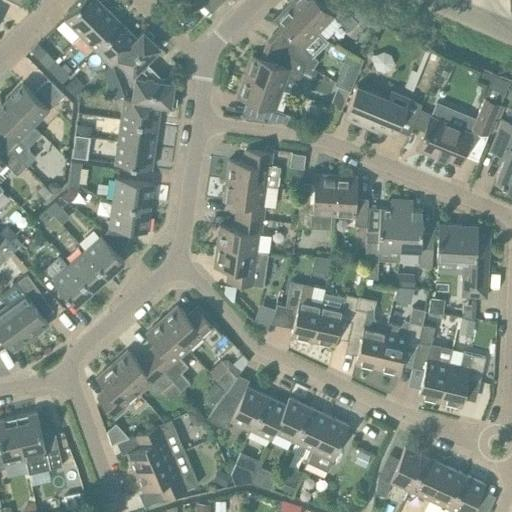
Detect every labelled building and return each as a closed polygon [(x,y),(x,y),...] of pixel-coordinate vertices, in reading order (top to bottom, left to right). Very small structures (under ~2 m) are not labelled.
[(106,7),(98,0),(81,0),(64,17),(80,33),(106,7)] [(318,30),(325,37),(340,22),(349,30),(358,21),(336,0),(332,0),(326,6),(319,0),(292,0),(290,2),(318,30)] [(325,37),(318,30),(290,2),(275,18),(294,38),(283,49),(305,63),(328,40),(325,37)] [(122,22),(106,7),(80,33),(96,49),(122,22)] [(136,37),(122,22),(96,49),(111,64),(136,37)] [(143,30),(136,37),(116,58),(132,74),(160,46),(143,30)] [(55,58),(39,42),(31,50),(46,66),(52,60),(55,58)] [(316,70),(305,63),(283,49),(278,63),(252,54),(245,75),(282,88),(286,76),(299,81),(301,74),(313,79),(316,70)] [(358,74),(359,58),(345,57),(344,73),(358,74)] [(67,76),(52,60),(46,66),(61,81),(67,76)] [(116,72),(113,65),(102,69),(105,76),(116,72)] [(119,80),(116,72),(105,76),(108,84),(119,80)] [(504,94),(510,79),(491,72),(486,86),(504,94)] [(75,75),(66,85),(75,95),(85,85),(75,75)] [(275,108),(282,88),(245,75),(237,96),(264,105),(259,118),(287,122),(290,114),(275,108)] [(47,76),(36,87),(55,105),(65,94),(47,76)] [(170,104),(173,81),(134,76),(131,96),(161,101),(160,103),(170,104)] [(122,87),(119,80),(108,84),(111,91),(122,87)] [(35,126),(51,110),(22,82),(6,99),(35,126)] [(395,133),(410,96),(391,88),(388,96),(357,83),(344,116),(377,129),(379,126),(395,133)] [(125,94),(122,87),(111,91),(114,98),(125,94)] [(131,96),(123,95),(120,120),(157,125),(160,103),(161,101),(131,96)] [(472,126),(489,132),(501,103),(484,96),(472,126)] [(35,126),(6,99),(0,105),(0,123),(13,136),(5,144),(25,163),(35,154),(29,149),(29,145),(41,133),(35,126)] [(471,131),(431,114),(418,146),(446,158),(447,156),(459,161),(471,131)] [(511,121),(503,117),(490,148),(505,154),(495,178),(511,184),(511,121)] [(157,125),(120,120),(117,141),(154,146),(157,125)] [(75,133),(75,134),(91,136),(92,125),(77,123),(75,133)] [(154,146),(117,141),(114,162),(151,167),(154,146)] [(73,147),(72,156),(87,158),(88,149),(73,147)] [(272,151),(245,148),(244,160),(229,158),(226,179),(266,185),(277,186),(280,166),(270,165),(272,151)] [(25,163),(9,149),(1,158),(0,156),(0,168),(5,163),(15,173),(25,163)] [(82,162),(71,161),(68,183),(78,184),(79,184),(82,162)] [(334,214),(336,174),(315,173),(313,201),(300,200),(296,224),(311,225),(312,213),(334,214)] [(357,175),(336,174),(334,214),(356,216),(355,223),(367,224),(368,197),(356,197),(357,175)] [(153,182),(116,177),(113,201),(150,207),(153,182)] [(263,204),(266,185),(226,179),(223,200),(238,202),(236,214),(263,218),(265,204),(263,204)] [(51,180),(47,184),(55,192),(62,186),(58,181),(51,180)] [(53,192),(44,183),(37,190),(46,199),(53,192)] [(67,188),(61,195),(68,201),(77,194),(78,184),(68,183),(67,188)] [(367,226),(363,277),(377,278),(379,246),(398,247),(401,198),(391,198),(391,207),(380,206),(379,227),(367,226)] [(413,199),(401,198),(398,247),(420,248),(419,263),(432,264),(434,233),(422,233),(423,209),(412,208),(413,199)] [(63,207),(55,199),(47,206),(54,214),(63,207)] [(150,207),(113,201),(109,226),(146,231),(150,207)] [(54,214),(47,206),(38,214),(45,222),(54,214)] [(263,218),(236,214),(234,226),(220,224),(217,245),(256,251),(259,231),(262,231),(263,218)] [(478,225),(438,223),(437,258),(463,259),(461,294),(486,295),(489,234),(477,234),(478,225)] [(7,225),(0,232),(4,235),(8,240),(10,239),(16,233),(7,225)] [(15,234),(6,242),(14,250),(22,243),(15,234)] [(101,234),(84,248),(108,274),(124,260),(101,234)] [(0,261),(4,258),(14,251),(6,242),(0,246),(0,261)] [(256,251),(217,245),(214,266),(228,268),(227,280),(264,285),(268,252),(256,251)] [(84,248),(68,263),(91,289),(108,274),(84,248)] [(50,265),(57,273),(52,278),(62,289),(75,304),(91,289),(68,263),(61,255),(50,265)] [(27,273),(0,292),(0,295),(7,304),(6,305),(30,337),(49,323),(32,301),(42,293),(27,273)] [(324,291),(325,287),(291,279),(285,304),(297,307),(291,335),(312,340),(321,299),(322,300),(324,291)] [(312,340),(334,345),(340,317),(352,320),(355,307),(358,295),(346,292),(345,296),(338,294),(324,291),(322,300),(321,299),(312,340)] [(430,296),(428,310),(442,312),(444,303),(440,298),(430,296)] [(269,326),(275,307),(259,302),(253,321),(269,326)] [(177,304),(162,318),(189,347),(202,335),(211,345),(222,336),(196,307),(187,315),(177,304)] [(30,337),(6,305),(0,309),(0,332),(13,350),(30,337)] [(425,309),(413,306),(409,320),(405,319),(398,327),(398,324),(387,322),(376,367),(398,372),(405,345),(416,348),(422,322),(425,309)] [(368,310),(355,307),(352,320),(349,332),(361,335),(355,362),(376,367),(387,322),(376,320),(373,313),(367,312),(368,310)] [(475,320),(462,317),(459,331),(472,334),(475,320)] [(179,355),(189,347),(162,318),(146,332),(156,343),(146,352),(173,380),(181,389),(190,381),(181,371),(188,365),(179,355)] [(416,348),(412,365),(424,368),(418,395),(440,400),(449,361),(437,358),(440,344),(432,342),(436,326),(423,323),(422,322),(416,348)] [(173,380),(146,352),(137,360),(128,349),(112,363),(138,393),(147,385),(151,390),(154,392),(158,392),(162,391),(173,380)] [(460,363),(449,361),(440,400),(461,405),(468,378),(480,381),(485,356),(463,351),(460,363)] [(138,393),(112,363),(96,377),(106,388),(97,396),(115,416),(125,407),(124,406),(138,393)] [(216,378),(226,390),(237,375),(228,367),(216,378)] [(208,392),(217,400),(225,390),(215,383),(208,392)] [(250,427),(266,394),(246,385),(241,397),(226,390),(206,418),(226,428),(231,418),(250,427)] [(270,437),(285,403),(266,394),(250,427),(270,437)] [(289,396),(285,403),(274,429),(293,438),(309,405),(289,396)] [(293,438),(313,448),(329,415),(309,405),(293,438)] [(37,411),(15,416),(25,458),(26,458),(29,471),(62,465),(54,430),(42,433),(37,411)] [(308,460),(328,469),(349,424),(329,415),(313,448),(308,460)] [(4,463),(25,458),(15,416),(0,419),(0,468),(5,467),(4,463)] [(140,445),(127,451),(135,471),(172,455),(185,449),(171,418),(159,424),(154,426),(136,434),(140,445)] [(425,455),(405,446),(389,479),(378,474),(375,491),(385,495),(392,480),(409,488),(425,455)] [(172,455),(135,471),(143,490),(157,484),(163,498),(164,497),(181,490),(187,487),(199,482),(185,449),(172,455)] [(445,464),(425,455),(409,488),(429,498),(445,464)] [(255,471),(236,463),(231,473),(235,484),(250,482),(255,471)] [(301,470),(284,463),(274,484),(291,492),(301,470)] [(278,472),(258,464),(255,471),(250,482),(272,488),(278,472)] [(422,511),(446,511),(449,507),(465,473),(445,464),(429,498),(422,511)] [(217,468),(212,480),(224,486),(230,474),(217,468)] [(471,511),(485,482),(465,473),(449,507),(460,511),(471,511)] [(224,500),(215,501),(216,511),(225,511),(224,500)] [(196,511),(199,511),(209,511),(211,503),(197,502),(196,511)]
